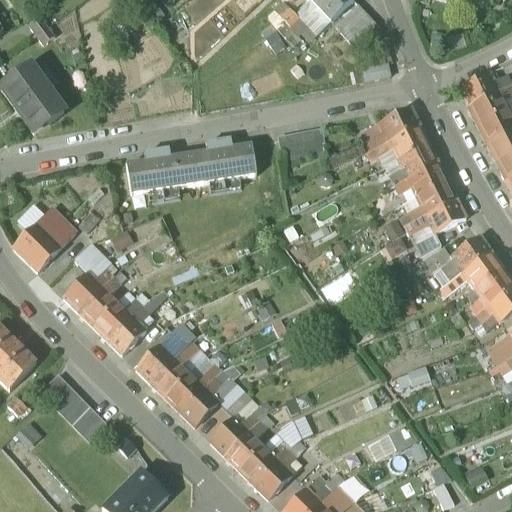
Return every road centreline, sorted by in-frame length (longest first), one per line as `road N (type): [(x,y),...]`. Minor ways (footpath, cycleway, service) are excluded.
road 1 (residential): [(0,176),(425,89)]
road 2 (residential): [(230,495),(0,269)]
road 3 (residential): [(511,245),(425,89)]
